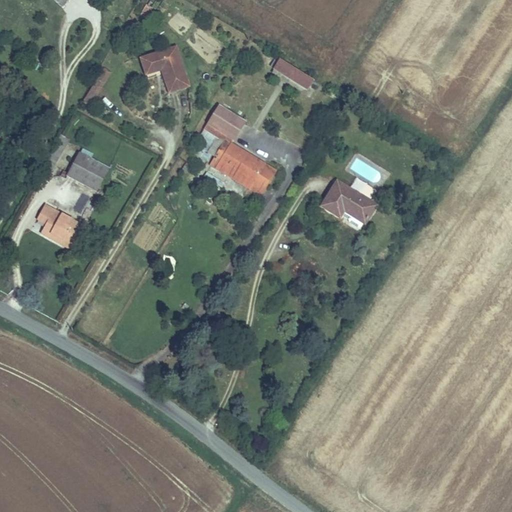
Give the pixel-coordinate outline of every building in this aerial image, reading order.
[(143,4),(140,15),(148,18),(151,7),(143,4)] [(176,48),(165,51),(168,58),(178,55),(176,48)] [(168,58),(165,51),(139,58),(145,75),(161,70),(168,93),(187,87),(178,55),(168,58)] [(308,88),(314,78),(279,58),(273,68),(308,88)] [(110,73),(104,70),(86,100),(91,103),(110,73)] [(242,121),(217,105),(206,123),(203,129),(224,142),(224,141),(228,143),(242,121)] [(224,142),(212,159),(251,183),(248,188),(256,193),(272,171),(228,143),(224,141),(224,142)] [(93,191),(106,169),(78,154),(66,176),(93,191)] [(251,183),(212,159),(210,164),(248,188),(251,183)] [(337,184),(321,206),(338,218),(344,211),(365,224),(375,208),(337,184)] [(44,205),(39,215),(48,219),(48,232),(61,239),(59,244),(69,249),(81,228),(44,205)] [(48,219),(39,215),(36,219),(45,224),(48,219)] [(40,233),(59,244),(61,239),(48,232),(43,229),(40,233)]
